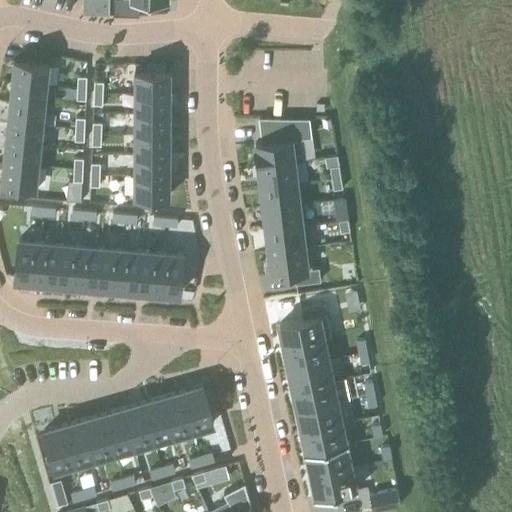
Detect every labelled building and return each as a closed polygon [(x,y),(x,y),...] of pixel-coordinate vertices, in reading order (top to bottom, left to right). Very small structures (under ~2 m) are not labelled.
[(109,13),(109,0),(83,0),(83,12),(98,13),(109,13)] [(113,0),(114,13),(140,14),(140,0),(113,0)] [(12,79),(47,83),(49,62),(14,58),(12,79)] [(135,70),(134,91),(170,91),(170,71),(135,70)] [(78,75),(77,87),(87,87),(87,75),(78,75)] [(9,100),(45,103),(47,83),(12,79),(9,100)] [(94,80),(94,92),(103,92),(104,81),(94,80)] [(451,118),(448,144),(463,145),(465,124),(486,126),(490,85),(467,82),(463,119),(451,118)] [(490,85),(486,126),(488,126),(489,122),(506,124),(510,86),(490,85)] [(86,99),(87,87),(77,87),(77,98),(86,99)] [(170,112),(170,91),(134,91),(134,112),(170,112)] [(103,104),(103,92),(94,92),(93,103),(103,104)] [(43,124),(45,103),(9,100),(7,120),(43,124)] [(170,112),(134,112),(134,132),(170,133),(170,112)] [(76,128),(85,128),(85,116),(76,116),(76,128)] [(256,142),(258,164),(304,159),(301,137),(312,136),(310,117),(281,117),(283,132),(275,133),(274,130),(260,132),(262,141),(256,142)] [(5,141),(41,145),(43,124),(7,120),(5,141)] [(93,121),(92,133),(102,133),(102,121),(93,121)] [(84,139),(85,128),(76,128),(75,139),(84,139)] [(134,132),(134,153),(170,153),(170,133),(134,132)] [(92,133),(92,144),(101,144),(102,133),(92,133)] [(39,165),(41,145),(5,141),(3,162),(39,165)] [(134,174),(170,174),(170,153),(134,153),(134,174)] [(74,168),(83,169),(84,157),(74,157),(74,168)] [(258,164),(261,186),(297,181),(294,161),(304,160),(304,159),(258,164)] [(39,165),(3,162),(1,182),(36,186),(39,165)] [(91,173),(100,174),(100,162),(91,162),(91,173)] [(341,176),(339,164),(330,166),(332,177),(341,176)] [(83,169),(74,168),(73,180),(83,180),(83,169)] [(485,187),(451,191),(454,215),(496,210),(493,188),(511,185),(511,184),(510,171),(484,175),(485,187)] [(100,174),(91,173),(90,185),(100,185),(100,174)] [(170,174),(134,174),(134,195),(170,195),(170,174)] [(343,187),(341,176),(332,177),(334,188),(343,187)] [(299,203),(297,181),(261,186),(264,207),(299,203)] [(337,215),(347,213),(345,196),(335,198),(337,215)] [(302,223),(299,203),(264,207),(266,229),(311,223),(311,222),(302,223)] [(32,204),(31,212),(43,214),(44,205),(32,204)] [(44,205),(43,214),(55,215),(56,206),(44,205)] [(72,208),(72,216),(84,217),(84,209),(72,208)] [(84,209),(84,217),(96,218),(96,210),(84,209)] [(496,210),(454,215),(456,234),(494,229),(492,212),(496,212),(496,210)] [(113,211),(112,220),(124,221),(125,212),(113,211)] [(125,212),(124,221),(137,222),(137,213),(125,212)] [(154,215),(153,223),(165,224),(166,216),(154,215)] [(166,216),(165,224),(177,225),(178,217),(166,216)] [(350,229),(348,218),(339,219),(341,231),(350,229)] [(266,229),(269,250),(314,244),(311,223),(266,229)] [(494,229),(456,234),(459,253),(497,249),(494,229)] [(19,238),(15,278),(37,280),(41,240),(19,238)] [(41,240),(37,280),(57,282),(61,242),(41,240)] [(61,242),(57,282),(78,284),(81,244),(61,242)] [(81,244),(78,284),(98,286),(102,246),(81,244)] [(314,245),(314,244),(269,250),(272,272),(294,270),(296,283),(321,280),(319,266),(312,267),(309,246),(314,245)] [(102,246),(98,286),(118,287),(122,247),(102,246)] [(122,247),(118,287),(139,289),(142,249),(122,247)] [(142,249),(139,289),(159,291),(163,251),(142,249)] [(497,249),(459,253),(461,272),(507,267),(507,265),(499,266),(497,249)] [(163,251),(159,291),(180,293),(183,253),(163,251)] [(507,267),(461,272),(461,274),(469,273),(471,291),(510,286),(507,267)] [(511,304),(510,286),(471,291),(473,310),(511,305),(511,304)] [(349,310),(360,308),(356,289),(345,291),(349,310)] [(304,318),(280,323),(284,344),(324,336),(324,337),(332,335),(325,301),(301,306),(304,318)] [(511,305),(473,310),(476,329),(511,324),(511,305)] [(511,324),(476,329),(479,353),(511,349),(511,324)] [(324,336),(284,344),(289,366),(328,358),(324,337),(324,336)] [(365,337),(357,339),(359,351),(367,350),(365,337)] [(367,350),(359,351),(361,363),(369,361),(367,350)] [(328,358),(289,366),(293,387),(333,379),(328,358)] [(333,379),(293,387),(298,408),(337,400),(333,379)] [(373,380),(364,382),(367,393),(375,392),(373,380)] [(203,384),(182,390),(193,428),(214,422),(203,384)] [(182,390),(162,395),(173,434),(193,428),(182,390)] [(375,392),(367,393),(369,405),(377,404),(375,392)] [(162,395),(143,401),(154,439),(173,434),(162,395)] [(337,400),(298,408),(302,429),(342,421),(355,418),(350,397),(337,400)] [(143,401),(123,406),(134,445),(154,439),(143,401)] [(123,406),(104,412),(115,450),(134,445),(123,406)] [(104,412),(84,418),(95,456),(115,450),(104,412)] [(84,418),(64,423),(75,462),(95,456),(84,418)] [(342,421),(302,429),(307,449),(303,450),(304,451),(349,441),(349,440),(346,441),(342,421)] [(64,423),(44,429),(55,468),(75,462),(64,423)] [(380,423),(372,424),(374,436),(383,434),(380,423)] [(349,441),(304,451),(304,452),(306,451),(310,473),(352,464),(347,443),(349,442),(349,441)] [(389,444),(381,445),(383,457),(391,456),(389,444)] [(212,451),(200,455),(203,462),(214,459),(212,451)] [(200,455),(189,458),(191,466),(203,462),(200,455)] [(173,462),(161,466),(164,474),(175,470),(173,462)] [(352,464),(310,473),(315,495),(313,495),(313,497),(359,487),(358,486),(356,486),(352,464)] [(161,466),(150,469),(152,477),(164,474),(161,466)] [(206,479),(204,470),(193,473),(195,482),(206,479)] [(134,474),(122,477),(124,485),(136,482),(134,474)] [(183,476),(171,479),(174,488),(185,485),(183,476)] [(122,477),(110,480),(113,488),(124,485),(122,477)] [(171,479),(161,482),(166,491),(168,495),(176,491),(174,488),(171,479)] [(241,511),(252,507),(245,482),(224,493),(227,500),(208,509),(209,511),(241,511)] [(94,485),(83,488),(85,496),(97,493),(94,485)] [(153,494),(150,485),(139,489),(142,498),(153,494)] [(397,487),(370,493),(373,509),(373,510),(401,504),(397,487)] [(83,488),(71,492),(73,500),(85,496),(83,488)] [(127,508),(134,505),(127,492),(122,494),(127,508)] [(109,500),(108,498),(97,501),(99,510),(110,507),(109,500)]
